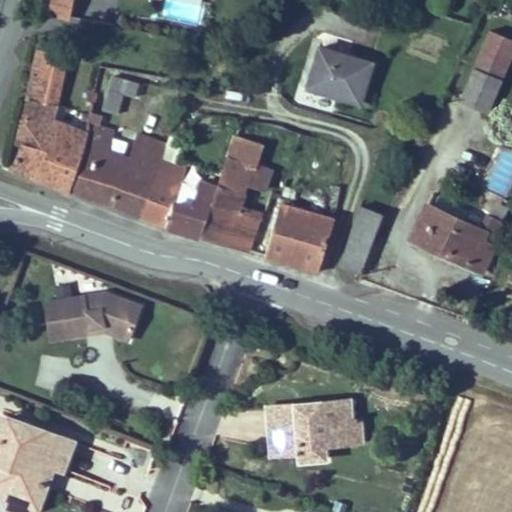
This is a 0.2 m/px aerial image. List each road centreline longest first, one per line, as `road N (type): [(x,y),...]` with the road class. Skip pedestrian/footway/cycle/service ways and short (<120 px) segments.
road 1 (tertiary): [(252,277),(511,372)]
road 2 (residential): [(252,277),(169,511)]
road 3 (tertiary): [(58,218),(136,248),(252,277)]
